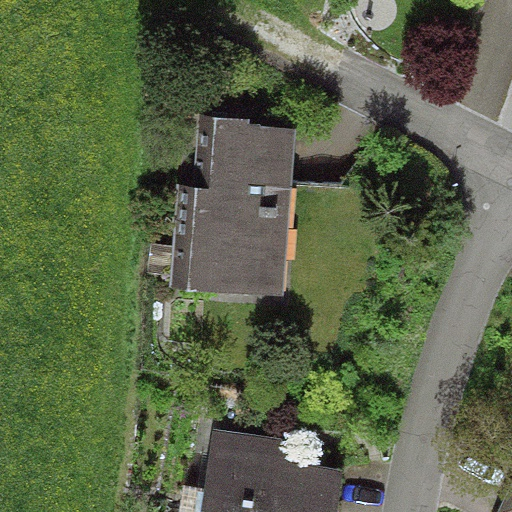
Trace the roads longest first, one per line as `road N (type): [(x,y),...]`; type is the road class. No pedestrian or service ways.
road 1 (residential): [(403,511),(508,150)]
road 2 (residential): [(261,31),(508,150)]
